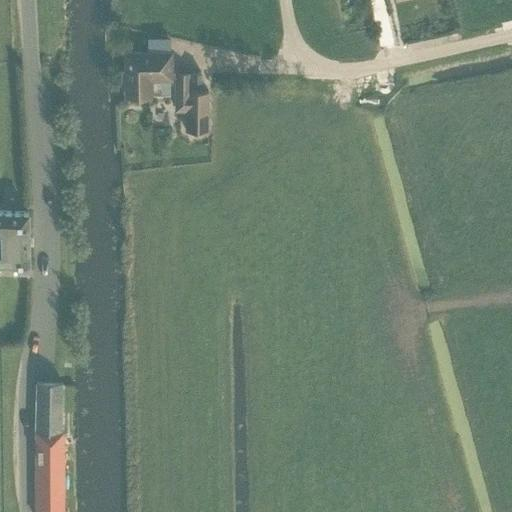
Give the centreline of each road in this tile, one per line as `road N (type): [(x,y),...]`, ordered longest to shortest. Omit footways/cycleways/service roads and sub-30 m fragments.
road 1 (tertiary): [(27,511),(25,380),(45,229),(27,0)]
road 2 (unclassified): [(511,35),(366,70),(316,69),(294,50),(286,0)]
